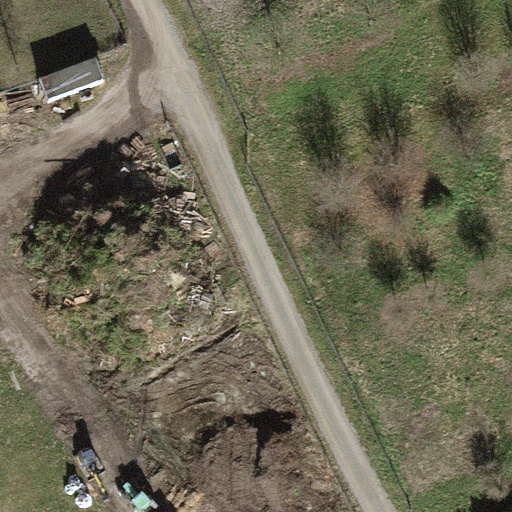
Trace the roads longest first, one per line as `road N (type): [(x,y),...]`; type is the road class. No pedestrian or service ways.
road 1 (track): [(144,0),(382,511)]
road 2 (track): [(0,322),(133,511)]
road 3 (track): [(189,87),(0,162)]
